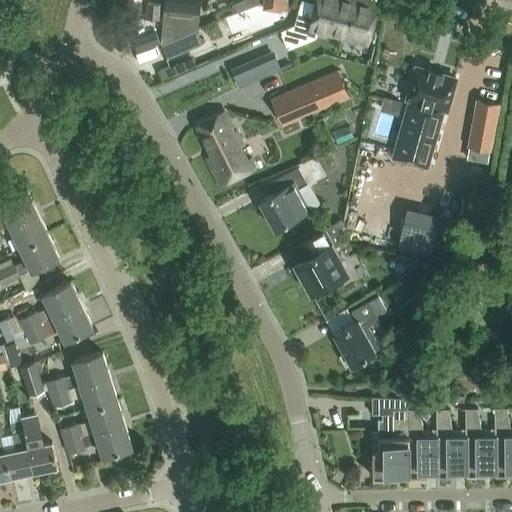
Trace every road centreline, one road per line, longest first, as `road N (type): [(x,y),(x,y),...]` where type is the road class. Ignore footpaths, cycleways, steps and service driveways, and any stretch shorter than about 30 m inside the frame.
road 1 (residential): [(307,461),(283,369),(137,77),(75,38)]
road 2 (residential): [(186,485),(139,333),(31,114)]
road 3 (residential): [(511,495),(316,497)]
road 4 (residential): [(63,511),(186,485)]
road 5 (residential): [(186,485),(307,461)]
